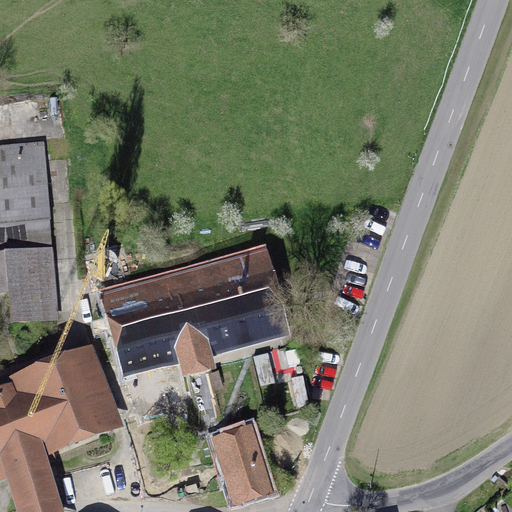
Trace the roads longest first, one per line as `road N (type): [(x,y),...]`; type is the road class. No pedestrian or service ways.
road 1 (tertiary): [(493,0),(309,498)]
road 2 (tertiary): [(511,447),(423,499),(359,506),(309,498)]
